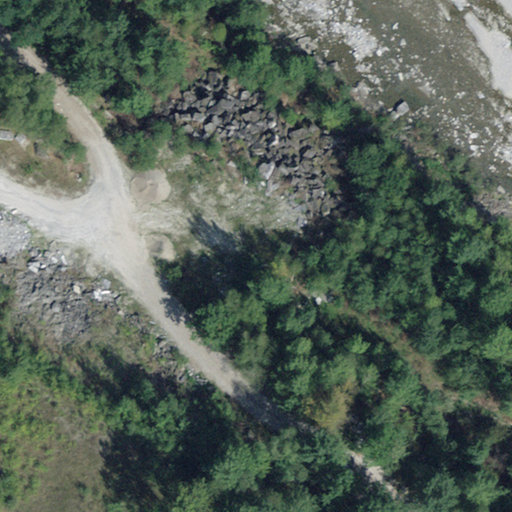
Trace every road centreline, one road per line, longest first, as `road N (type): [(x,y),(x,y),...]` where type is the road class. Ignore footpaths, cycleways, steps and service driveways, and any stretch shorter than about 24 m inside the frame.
road 1 (track): [(68,239),(279,388),(414,511)]
road 2 (track): [(0,37),(94,144),(103,184),(68,239)]
